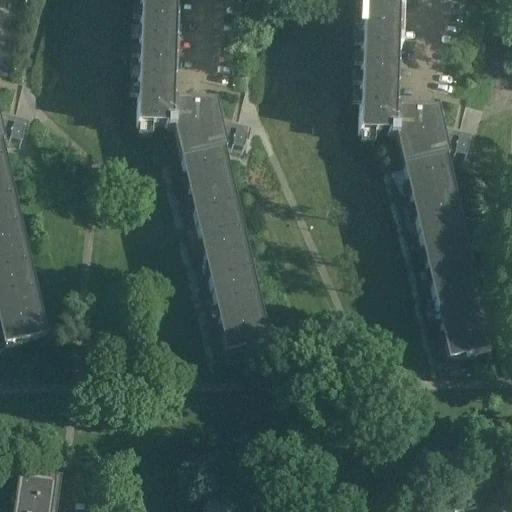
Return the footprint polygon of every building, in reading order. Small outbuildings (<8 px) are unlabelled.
[(224,153),(224,152),(213,106),(176,105),(179,0),(139,0),(136,130),(137,130),(137,129),(164,130),(164,131),(165,131),(165,133),(172,133),(224,357),(267,347),(267,345),(266,345),(222,154),(224,153)] [(446,160),(444,151),(435,113),(398,112),(401,0),(362,0),(358,137),(359,137),(359,136),(386,137),(386,138),(387,138),(387,140),(394,141),(446,364),(489,354),(489,353),(488,353),(444,161),(446,160)] [(0,338),(2,349),(25,344),(45,340),(44,338),(0,148),(0,146),(2,146),(0,135),(0,338)] [(456,479),(442,482),(445,494),(459,491),(456,479)] [(54,511),(59,482),(47,480),(47,485),(16,481),(13,502),(18,502),(16,511),(54,511)] [(465,497),(448,501),(450,511),(466,511),(473,511),(470,496),(465,497)]
